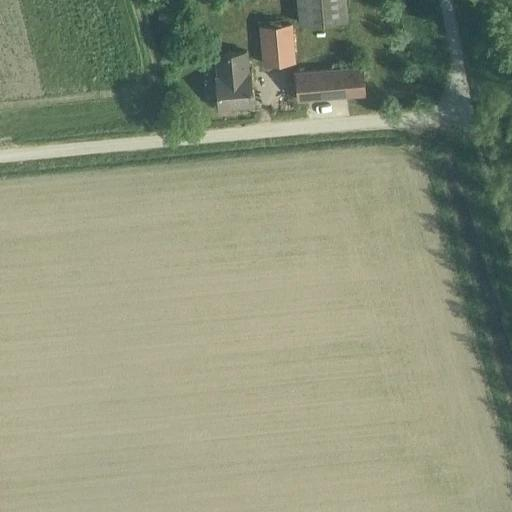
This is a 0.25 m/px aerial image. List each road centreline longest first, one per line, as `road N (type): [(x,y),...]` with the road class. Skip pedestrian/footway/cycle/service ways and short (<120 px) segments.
road 1 (unclassified): [(0,157),(433,118),(453,104),(458,80),(444,0)]
road 2 (track): [(453,104),(475,127),(511,244)]
